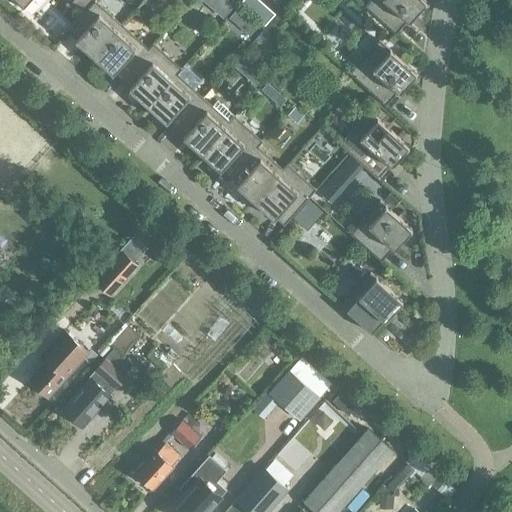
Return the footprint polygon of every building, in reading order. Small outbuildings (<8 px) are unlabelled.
[(13,0),(23,8),(30,0),(13,0)] [(93,56),(121,24),(95,0),(93,0),(67,30),(75,38),(74,39),(93,56)] [(232,0),(208,0),(224,15),(236,3),(232,0)] [(426,1),(424,0),(369,0),(364,6),(395,33),(407,20),(408,21),(426,1)] [(121,79),(153,42),(148,47),(121,24),(93,56),(112,73),(113,72),(121,79)] [(378,39),(349,72),(385,104),(397,91),(398,92),(416,72),(378,39)] [(147,104),(180,67),(153,42),(121,79),(129,86),(128,87),(147,104)] [(175,127),(202,96),(177,73),(181,68),(180,67),(147,104),(165,121),(167,120),(175,127)] [(281,101),(285,94),(267,82),(262,89),(281,101)] [(201,152),(234,115),(217,100),(212,105),(202,96),(175,127),(183,134),(182,136),(201,152)] [(391,165),(409,146),(371,111),(341,144),(377,177),(389,164),(391,165)] [(229,175),(261,139),(234,115),(201,152),(220,169),(221,168),(229,175)] [(255,201),(288,164),(287,162),(282,167),(257,145),(262,140),(261,139),(229,175),(237,182),(235,184),(255,201)] [(316,188),(288,164),(255,201),(273,217),(274,216),(283,224),(316,188)] [(394,248),(412,228),(380,199),(350,232),(381,260),(393,247),(394,248)] [(133,236),(94,280),(110,295),(137,264),(128,256),(141,242),(133,236)] [(370,271),(340,305),(371,332),(383,319),(384,320),(402,300),(370,271)] [(122,356),(140,335),(128,324),(110,345),(113,348),(88,375),(91,378),(63,409),(81,425),(126,375),(123,373),(131,364),(122,356)] [(47,395),(89,350),(64,328),(42,352),(48,358),(29,379),(47,395)] [(289,369),(270,390),(300,417),(319,396),(289,369)] [(348,415),(355,406),(339,392),(332,400),(348,415)] [(313,412),(321,420),(329,412),(345,426),(352,418),(327,396),(313,412)] [(200,436),(182,419),(171,431),(189,448),(200,436)] [(334,511),(390,449),(367,428),(303,499),(317,511),(334,511)] [(170,462),(178,453),(166,443),(158,452),(155,449),(135,471),(142,478),(142,481),(146,485),(150,484),(153,487),(173,465),(170,462)] [(379,488),(387,496),(415,466),(436,485),(444,476),(416,450),(379,488)] [(172,508),(176,511),(204,511),(226,489),(216,480),(226,469),(209,453),(179,487),(186,493),(172,508)] [(266,511),(287,488),(263,467),(223,511),(266,511)]
